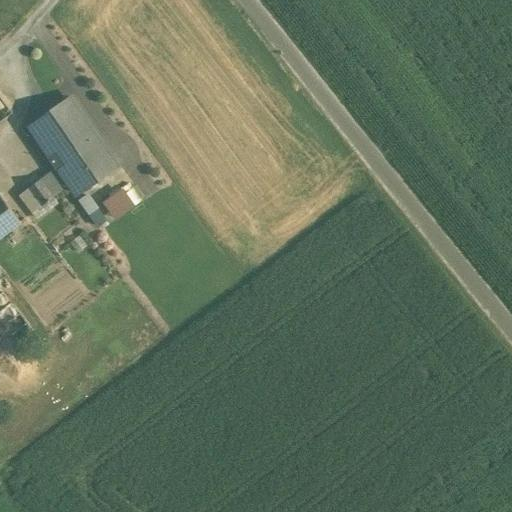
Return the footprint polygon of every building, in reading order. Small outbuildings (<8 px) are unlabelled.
[(117,164),(72,98),(32,125),(78,191),(117,164)] [(51,172),(20,194),(34,212),(64,190),(51,172)] [(123,189),(105,202),(117,219),(136,206),(123,189)] [(98,208),(99,207),(89,193),(80,200),(90,214),(98,208)] [(0,238),(20,223),(0,197),(0,238)] [(99,226),(107,220),(98,208),(90,214),(99,226)]
